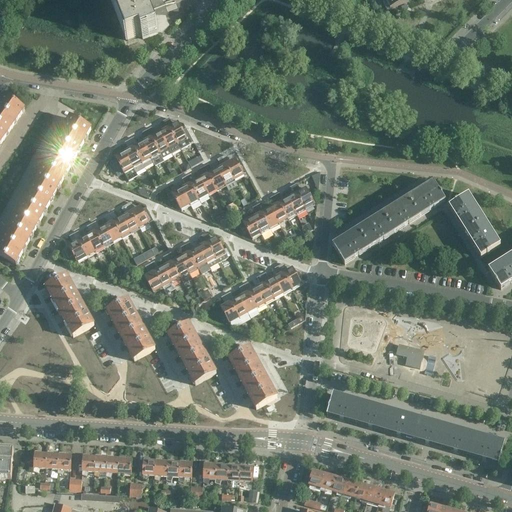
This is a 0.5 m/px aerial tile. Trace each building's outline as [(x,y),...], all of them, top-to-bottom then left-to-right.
[(111,0),(119,21),(127,41),(141,36),(142,39),(158,33),(152,18),(150,13),(158,9),(177,2),(176,0),(111,0)] [(380,0),(385,12),(408,3),(406,0),(380,0)] [(155,17),(152,18),(158,33),(162,34),(169,27),(166,17),(155,17)] [(0,147),(25,112),(5,98),(0,105),(0,147)] [(11,263),(16,266),(19,261),(23,254),(26,249),(30,241),(33,236),(36,231),(39,224),(43,217),(46,212),(50,206),(53,199),(57,193),(59,188),(64,181),(66,176),(71,168),(73,164),(80,151),(84,144),(87,139),(91,131),(70,119),(0,245),(0,257),(9,262),(11,263)] [(164,122),(177,146),(186,141),(177,125),(172,127),(168,120),(164,122)] [(164,132),(159,134),(168,151),(177,146),(164,122),(160,124),(164,132)] [(146,131),(160,156),(162,160),(171,155),(168,151),(159,134),(155,137),(150,129),(146,131)] [(146,142),(142,144),(151,161),(160,156),(146,131),(142,134),(146,142)] [(133,139),(129,141),(144,170),(153,165),(151,161),(142,144),(137,146),(133,139)] [(128,151),(124,154),(133,171),(135,175),(144,170),(129,141),(124,144),(128,151)] [(118,154),(109,159),(113,166),(117,163),(124,176),(133,171),(124,154),(120,156),(118,154)] [(221,159),(234,183),(244,178),(234,161),(230,164),(225,156),(221,159)] [(197,159),(188,164),(191,169),(200,165),(197,159)] [(216,171),(226,188),(228,192),(237,188),(234,183),(221,159),(217,161),(221,169),(216,171)] [(204,168),(217,193),(226,188),(216,171),(212,174),(208,166),(204,168)] [(199,181),(208,197),(217,193),(204,168),(199,171),(203,178),(199,181)] [(320,174),(312,178),(318,194),(320,174)] [(190,176),(186,178),(199,202),(208,197),(199,181),(194,183),(190,176)] [(186,188),(181,191),(190,207),(199,202),(186,178),(181,180),(186,188)] [(333,246),(332,246),(339,258),(339,259),(340,261),(341,261),(344,266),(345,266),(344,265),(354,258),(354,259),(359,256),(359,255),(379,243),(379,244),(384,240),(384,239),(404,227),(405,228),(409,225),(409,224),(429,211),(430,212),(435,209),(434,208),(443,202),(444,204),(445,203),(441,197),(442,197),(440,194),(440,195),(433,184),(432,184),(433,185),(334,247),(333,246)] [(292,188),(305,212),(315,207),(306,190),(301,193),(296,186),(292,188)] [(287,201),(296,217),(305,212),(292,188),(287,191),(292,198),(287,201)] [(190,207),(181,191),(177,193),(175,191),(166,196),(170,203),(174,200),(181,212),(190,207)] [(248,194),(243,197),(245,200),(247,205),(252,202),(248,194)] [(274,198),(288,222),(296,217),(287,201),(283,203),(279,195),(274,198)] [(476,249),(482,259),(488,256),(491,254),(502,247),(502,246),(501,247),(470,197),(470,196),(459,203),(456,205),(450,208),(473,244),(476,249)] [(270,210),(279,227),(288,222),(274,198),(270,200),(274,208),(270,210)] [(126,206),(139,231),(149,226),(148,224),(153,222),(146,209),(141,212),(140,209),(135,211),(131,204),(126,206)] [(261,205),(257,207),(270,231),(279,227),(270,210),(265,212),(261,205)] [(122,219),(131,236),(139,231),(126,206),(122,209),(126,216),(122,219)] [(256,218),(252,220),(261,236),(270,231),(257,207),(252,210),(256,218)] [(108,216),(122,240),(131,236),(122,219),(117,221),(113,213),(108,216)] [(104,228),(114,245),(122,240),(108,216),(104,218),(108,226),(104,228)] [(261,236),(252,220),(248,222),(246,220),(237,225),(241,232),(245,229),(252,242),(261,236)] [(91,225),(105,250),(114,245),(104,228),(100,230),(96,222),(91,225)] [(91,236),(86,238),(96,255),(105,250),(91,225),(86,228),(91,236)] [(77,232),(73,235),(87,260),(96,255),(86,238),(82,241),(77,232)] [(202,237),(216,261),(224,256),(215,240),(211,242),(207,234),(202,237)] [(69,237),(69,238),(73,246),(69,248),(78,265),(87,260),(73,235),(69,237)] [(198,249),(207,266),(216,261),(202,237),(198,239),(202,247),(198,249)] [(185,247),(198,271),(207,266),(198,249),(193,252),(189,244),(185,247)] [(180,259),(189,275),(198,271),(185,247),(180,249),(185,256),(180,259)] [(150,251),(146,253),(149,260),(154,258),(150,251)] [(167,257),(180,280),(189,275),(180,259),(175,261),(171,254),(167,257)] [(140,257),(132,261),(136,267),(143,264),(140,257)] [(167,266),(162,269),(172,285),(180,280),(167,257),(163,259),(167,266)] [(511,257),(493,270),(491,271),(490,271),(497,282),(496,283),(498,285),(499,285),(503,291),(511,285),(511,257)] [(154,264),(149,266),(163,290),(172,285),(162,269),(158,271),(154,264)] [(279,267),(292,292),(301,287),(292,271),(288,273),(283,265),(279,267)] [(149,266),(145,269),(149,276),(144,279),(154,295),(163,290),(149,266)] [(274,280),(283,297),(292,292),(279,267),(274,270),(279,278),(274,280)] [(261,277),(274,302),(283,297),(274,280),(269,283),(265,275),(261,277)] [(45,289),(69,332),(73,339),(94,328),(66,277),(45,289)] [(256,290),(265,307),(274,302),(261,277),(256,280),(261,288),(256,290)] [(243,287),(256,312),(265,307),(256,290),(252,293),(247,285),(243,287)] [(243,297),(238,300),(248,317),(256,312),(243,287),(239,290),(243,297)] [(207,291),(200,295),(204,301),(211,298),(207,291)] [(230,295),(225,297),(239,322),(248,317),(238,300),(234,302),(230,295)] [(225,297),(221,299),(225,307),(221,310),(230,326),(239,322),(225,297)] [(193,302),(196,307),(201,304),(198,299),(193,302)] [(107,313),(129,355),(134,363),(155,352),(127,302),(107,313)] [(168,338),(191,379),(195,387),(215,376),(189,326),(168,338)] [(405,367),(420,370),(421,363),(422,363),(424,352),(399,346),(397,356),(407,359),(405,367)] [(228,362),(255,411),(255,412),(277,400),(250,350),(228,362)] [(373,429),(397,436),(396,437),(401,438),(401,437),(424,444),(424,445),(429,446),(430,445),(453,452),(453,453),(458,454),(459,453),(481,460),(481,461),(487,462),(487,461),(498,465),(498,467),(501,459),(501,460),(502,457),(505,445),(504,444),(504,445),(334,397),(334,396),(333,396),(330,408),(329,408),(328,411),(329,411),(327,418),(328,418),(328,416),(339,419),(339,420),(344,422),(345,421),(368,428),(373,430),(373,429)] [(0,479),(7,480),(10,481),(11,481),(13,450),(11,450),(12,447),(0,446),(0,479)] [(40,471),(46,471),(47,456),(41,456),(41,453),(35,453),(34,474),(39,475),(40,471)] [(58,475),(59,457),(53,457),(53,454),(47,454),(47,456),(46,471),(45,474),(50,476),(52,472),(58,472),(58,475)] [(59,457),(58,475),(62,477),(64,472),(71,473),(72,458),(65,457),(65,455),(59,454),(59,457)] [(94,478),(96,459),(89,459),(90,456),(84,456),(82,477),(87,479),(88,474),(94,474),(94,478)] [(106,479),(107,460),(101,460),(101,457),(96,457),(96,459),(94,478),(99,479),(106,479)] [(111,480),(112,476),(119,476),(120,461),(113,460),(114,458),(108,458),(107,460),(106,479),(111,480)] [(118,479),(123,481),(124,476),(131,477),(132,462),(125,461),(125,459),(120,458),(120,461),(119,476),(118,479)] [(149,478),(155,478),(156,463),(150,463),(150,460),(144,460),(143,481),(147,483),(149,478)] [(160,479),(167,479),(168,464),(162,464),(162,461),(156,461),(156,463),(155,478),(155,482),(159,483),(160,479)] [(172,480),(179,480),(180,465),(174,465),(174,462),(168,461),(168,464),(167,479),(167,483),(171,484),(172,480)] [(180,465),(179,480),(179,483),(183,485),(185,480),(192,481),(193,466),(185,465),(186,463),(180,462),(180,465)] [(209,482),(215,482),(216,467),(210,467),(210,464),(205,464),(203,485),(208,486),(209,482)] [(221,483),(227,483),(228,468),(222,468),(222,465),(216,465),(216,467),(215,482),(215,486),(220,487),(221,483)] [(233,484),(239,484),(240,469),(234,468),(234,466),(228,465),(228,468),(227,483),(227,486),(232,488),(233,484)] [(240,469),(239,484),(239,487),(244,489),(245,484),(252,485),(253,470),(246,469),(246,466),(240,466),(240,469)] [(21,471),(19,482),(26,483),(28,472),(21,471)] [(320,492),(320,490),(325,476),(313,472),(310,482),(305,481),(303,485),(316,489),(315,491),(320,492)] [(332,493),(336,479),(325,476),(320,490),(332,493)] [(343,499),(348,482),(336,479),(332,493),(339,495),(338,498),(343,499)] [(355,500),(359,486),(348,482),(343,499),(348,500),(348,498),(355,500)] [(130,499),(136,499),(137,485),(130,485),(130,496),(127,496),(127,499),(130,500),(130,499)] [(361,504),(366,506),(371,489),(359,486),(355,500),(362,502),(361,504)] [(366,506),(378,509),(379,507),(378,507),(382,492),(371,489),(366,506)] [(248,502),(256,503),(258,493),(250,491),(248,502)] [(378,509),(382,510),(383,508),(390,510),(394,496),(382,492),(378,507),(379,507),(378,509)] [(81,502),(120,505),(120,498),(81,496),(81,502)] [(304,507),(315,510),(317,504),(306,501),(304,507)]
